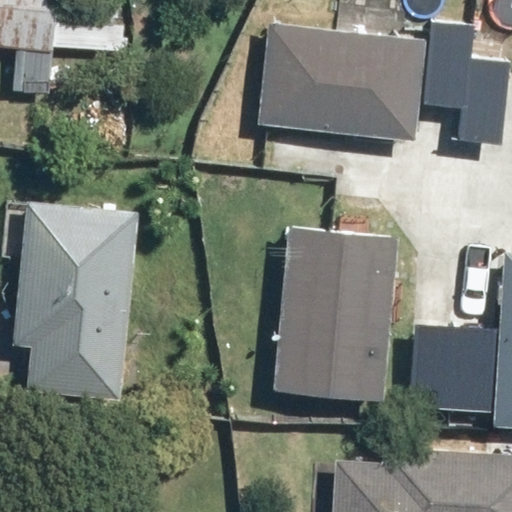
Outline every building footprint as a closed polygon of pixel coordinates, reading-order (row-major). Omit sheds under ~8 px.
[(51,51),(52,37),(128,44),(131,10),(55,3),(55,0),(0,0),(0,34),(24,37),(20,85),(53,88),(56,51),(51,51)] [(410,0),(344,0),(342,24),(270,17),(261,116),(420,130),(429,32),(408,30),(410,0)] [(461,134),(506,136),(509,61),(472,60),(474,14),(433,13),(429,96),(463,97),(461,134)] [(138,204),(25,199),(19,342),(30,342),(29,387),(130,391),(138,204)] [(389,381),(399,228),(290,221),(280,375),(389,381)] [(511,242),(506,242),(499,418),(511,418),(511,242)] [(511,511),(511,448),(383,440),(380,454),(341,452),(336,511),(511,511)]
